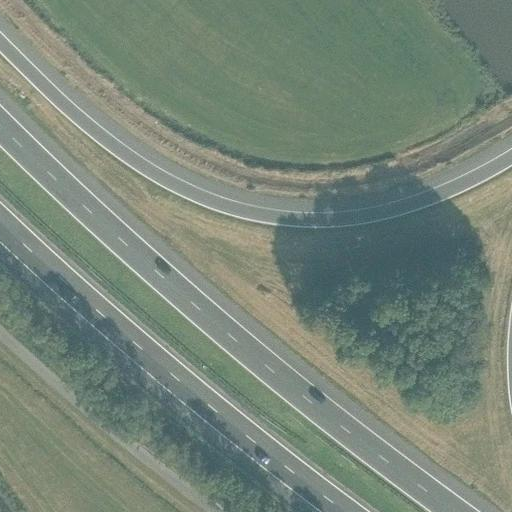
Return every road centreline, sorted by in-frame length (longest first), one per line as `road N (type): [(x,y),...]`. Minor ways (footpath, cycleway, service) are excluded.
road 1 (motorway): [(452,511),(206,323),(0,126)]
road 2 (motorway): [(511,158),(426,201),(373,216),(266,218),(166,183),(82,122),(0,43)]
road 3 (motorway): [(0,226),(160,375),(341,511)]
road 4 (unclassified): [(215,511),(0,333)]
